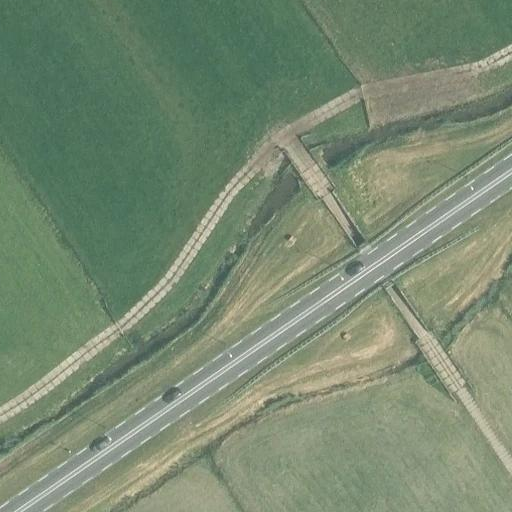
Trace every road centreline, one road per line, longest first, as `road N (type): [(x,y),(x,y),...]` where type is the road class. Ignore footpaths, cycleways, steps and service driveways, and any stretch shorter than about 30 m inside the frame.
road 1 (track): [(0,416),(148,308),(241,179),(287,136),(350,98),(481,69),(511,54)]
road 2 (primary): [(18,511),(511,171)]
road 3 (track): [(287,136),(511,467)]
